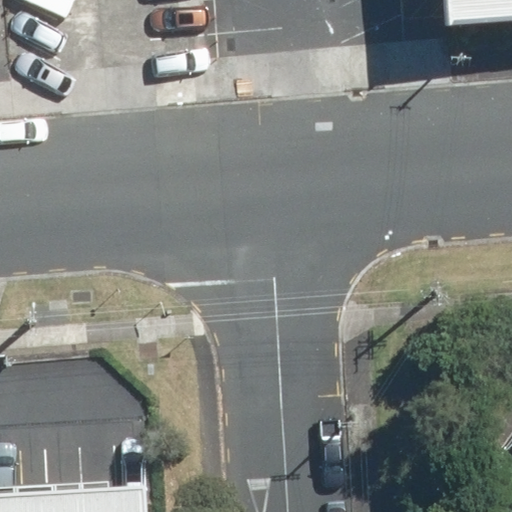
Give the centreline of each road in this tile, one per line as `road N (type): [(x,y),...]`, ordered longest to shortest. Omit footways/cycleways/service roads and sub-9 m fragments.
road 1 (unclassified): [(289,511),(268,185)]
road 2 (secondary): [(0,206),(268,185)]
road 3 (secondary): [(268,185),(511,167)]
